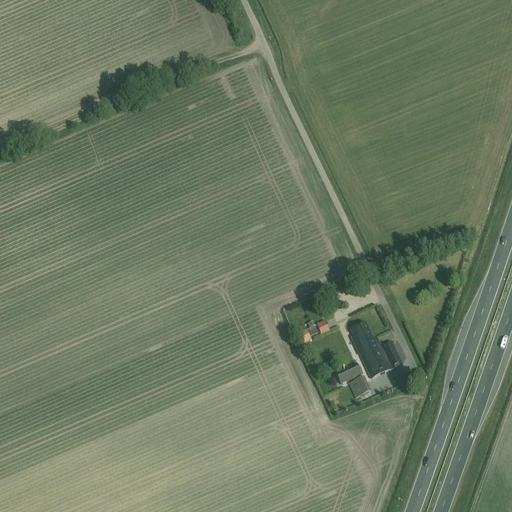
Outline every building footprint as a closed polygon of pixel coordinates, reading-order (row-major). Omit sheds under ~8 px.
[(329,332),(325,322),(312,327),(315,333),(319,332),(321,336),(329,332)] [(373,340),(366,324),(350,331),(353,338),(351,338),(371,380),(392,371),(377,338),(373,340)] [(311,340),(306,330),(297,335),(301,345),(311,340)] [(393,345),(385,347),(388,356),(396,354),(393,345)] [(394,368),(402,365),(399,355),(391,359),(394,368)] [(362,376),(356,364),(335,374),(341,386),(362,376)] [(373,399),(364,379),(349,385),(354,397),(358,395),(362,404),(373,399)] [(341,417),(358,411),(355,404),(338,410),(341,417)]
